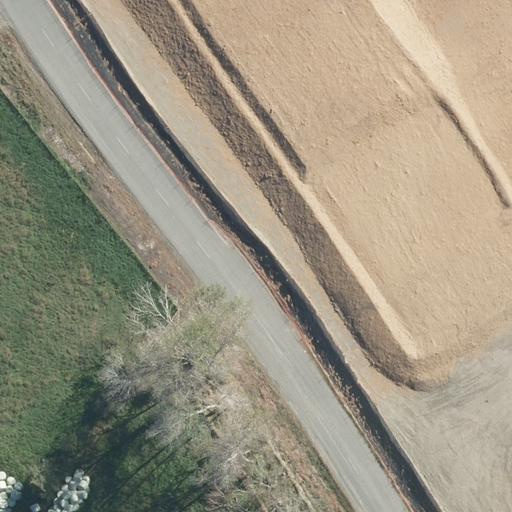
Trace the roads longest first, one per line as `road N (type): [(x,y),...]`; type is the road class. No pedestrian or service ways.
road 1 (secondary): [(52,0),(245,232),(415,471)]
road 2 (secondary): [(355,509),(198,266),(0,34)]
